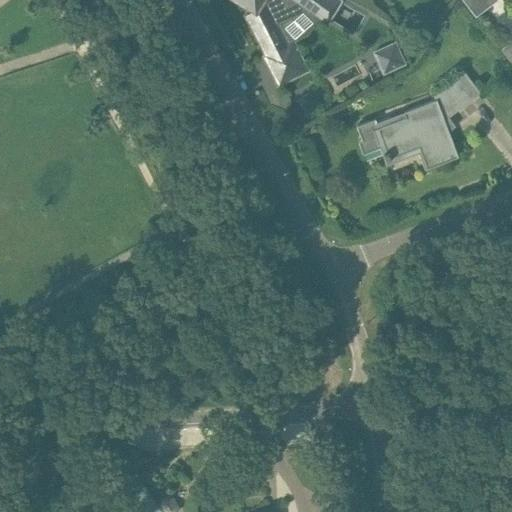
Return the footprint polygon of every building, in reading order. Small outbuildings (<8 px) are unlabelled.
[(244,0),(252,5),(246,14),(267,54),(265,55),(280,83),(308,69),(294,40),(289,43),(279,23),(293,16),(303,0),(304,0),(329,15),(338,0),(244,0)] [(464,0),(473,11),(487,0),(464,0)] [(403,62),(394,43),(375,52),(384,71),(403,62)] [(464,70),(443,85),(461,108),(481,93),(464,70)] [(375,117),(357,124),(362,138),(359,139),(363,152),(384,144),(386,150),(385,151),(388,159),(418,148),(425,168),(458,155),(451,137),(437,99),(404,111),(376,121),(375,117)] [(160,501),(159,503),(160,505),(165,511),(177,511),(179,511),(179,509),(180,507),(179,505),(173,496),(172,495),(169,494),(167,494),(165,494),(164,495),(161,497),(160,499),(160,501)]
